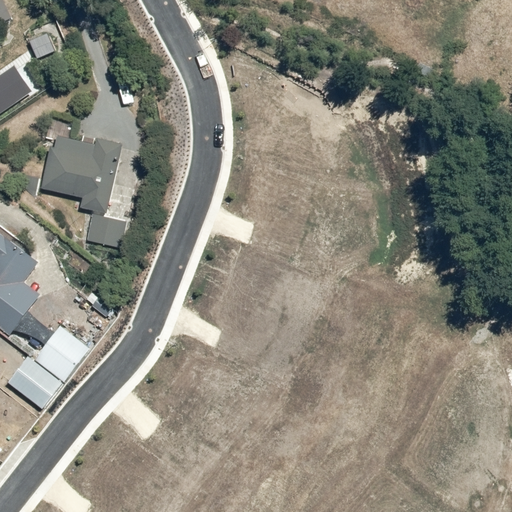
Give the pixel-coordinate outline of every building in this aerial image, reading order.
[(0,0),(0,43),(3,42),(0,34),(0,26),(17,19),(8,0),(0,0)] [(0,119),(38,100),(23,70),(0,81),(0,119)] [(323,95),(277,85),(249,216),(292,226),(296,210),(310,213),(327,130),(316,128),(323,95)] [(357,197),(370,138),(344,132),(330,191),(357,197)] [(99,144),(60,135),(48,189),(83,197),(81,207),(114,214),(129,147),(100,141),(99,144)] [(123,221),(96,215),(90,240),(117,246),(123,221)] [(0,222),(0,320),(15,332),(43,296),(26,283),(44,260),(33,252),(35,249),(0,222)] [(267,292),(231,280),(208,343),(221,347),(244,356),(267,292)] [(92,349),(61,327),(38,358),(32,354),(10,383),(47,410),(92,349)]
